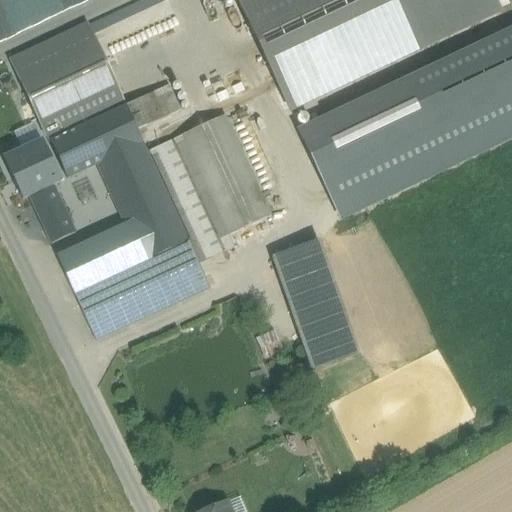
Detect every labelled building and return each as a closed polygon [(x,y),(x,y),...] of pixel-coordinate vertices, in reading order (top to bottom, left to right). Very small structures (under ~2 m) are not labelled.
[(493,0),(236,0),(289,110),(437,40),(499,11),(493,0)] [(87,27),(11,63),(48,144),(52,142),(125,108),(87,27)] [(511,34),(301,135),(340,218),(511,136),(511,34)] [(114,272),(72,292),(84,316),(142,290),(153,315),(209,290),(198,265),(230,251),(224,238),(174,128),(178,127),(186,123),(169,87),(125,108),(142,145),(163,190),(179,224),(152,237),(158,251),(114,272)] [(125,108),(52,142),(69,179),(76,175),(97,166),(142,145),(125,108)] [(225,119),(183,138),(228,237),(264,220),(270,217),(225,119)] [(183,138),(178,127),(174,128),(224,238),(228,237),(183,138)] [(39,147),(6,163),(23,201),(29,198),(29,197),(51,187),(69,179),(52,142),(48,144),(40,148),(39,147)] [(142,145),(97,166),(105,183),(118,211),(163,190),(142,145)] [(97,166),(76,175),(84,194),(105,183),(97,166)] [(51,187),(29,197),(29,198),(50,243),(72,233),(51,187)] [(80,249),(57,259),(65,277),(107,258),(152,237),(179,224),(163,190),(118,211),(125,228),(80,249)] [(50,243),(57,259),(80,249),(72,233),(50,243)] [(152,237),(107,258),(114,272),(158,251),(152,237)] [(318,243),(272,259),(311,373),(358,356),(318,243)] [(72,292),(114,272),(107,258),(65,277),(72,292)] [(142,290),(84,316),(95,342),(153,315),(142,290)] [(273,334),(258,340),(266,359),(281,353),(273,334)]
